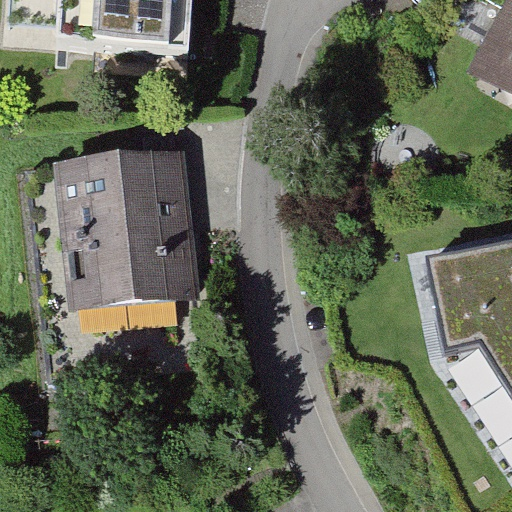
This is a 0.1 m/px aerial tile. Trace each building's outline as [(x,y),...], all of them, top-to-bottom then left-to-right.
[(11,0),(5,46),(51,52),(57,0),(11,0)] [(60,0),(57,51),(189,59),(193,0),(60,0)] [(511,0),(505,0),(462,82),(511,113),(511,0)] [(176,151),(32,172),(56,328),(199,307),(176,151)] [(511,250),(504,238),(404,267),(424,364),(466,366),(507,447),(511,444),(511,250)]
